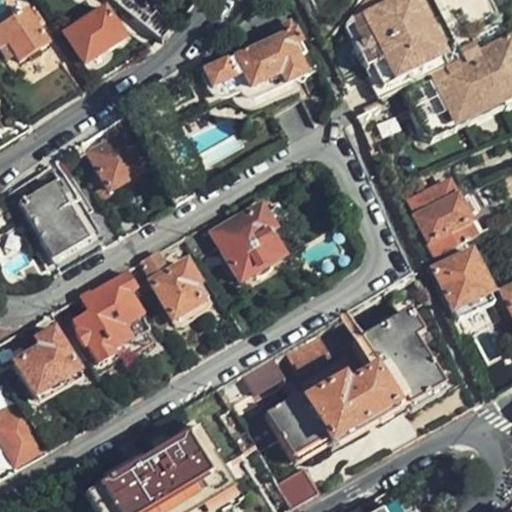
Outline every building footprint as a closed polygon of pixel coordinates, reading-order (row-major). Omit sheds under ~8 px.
[(108,0),(162,46),(163,45),(173,32),(155,19),(151,23),(124,0),(108,0)] [(511,40),(501,45),(480,0),(366,0),(329,42),(344,79),(380,63),(391,90),(400,86),(422,139),(431,144),(511,106),(511,40)] [(63,36),(83,68),(107,54),(124,42),(103,10),(63,36)] [(48,46),(28,12),(0,28),(0,53),(0,54),(8,48),(18,65),(48,46)] [(210,87),(212,93),(219,108),(231,102),(240,109),(251,112),(264,110),(260,100),(319,74),(300,34),(295,37),(289,23),(272,32),(276,42),(204,75),(205,77),(210,87)] [(107,54),(83,68),(89,78),(113,63),(107,54)] [(202,92),(210,87),(205,77),(197,80),(202,92)] [(219,108),(212,93),(201,99),(207,113),(219,108)] [(137,131),(125,116),(103,131),(109,140),(100,145),(95,136),(75,150),(81,160),(88,157),(95,171),(89,175),(100,197),(148,170),(136,152),(127,136),(137,131)] [(148,145),(137,131),(127,136),(136,152),(148,145)] [(194,200),(218,186),(204,152),(169,170),(172,173),(194,200)] [(56,163),(5,197),(12,208),(18,204),(51,263),(98,237),(56,163)] [(176,211),(194,200),(172,173),(159,182),(176,211)] [(413,201),(416,209),(455,190),(451,182),(413,201)] [(455,190),(416,209),(419,216),(417,217),(436,259),(477,239),(471,223),(479,218),(468,195),(458,200),(455,190)] [(254,198),(207,226),(209,230),(208,231),(212,237),(210,239),(237,286),(283,259),(278,250),(269,236),(274,232),(254,198)] [(282,247),(274,232),(269,236),(278,250),(282,247)] [(157,254),(125,273),(126,275),(131,284),(147,275),(152,283),(149,285),(173,324),(207,303),(184,264),(167,274),(157,254)] [(495,308),(469,254),(433,273),(451,315),(454,313),(460,325),(495,308)] [(131,284),(126,275),(79,301),(92,324),(76,333),(80,338),(76,341),(82,351),(86,349),(96,368),(113,358),(116,364),(155,343),(128,297),(136,292),(131,284)] [(331,330),(225,392),(243,426),(260,416),(285,464),(319,444),(322,450),(400,405),(403,411),(376,426),(392,454),(471,411),(474,409),(461,380),(441,390),(412,340),(420,334),(409,314),(425,304),(415,282),(369,309),(380,328),(359,341),(351,346),(368,377),(342,392),(337,385),(307,402),(302,393),(279,407),(278,401),(286,395),(277,377),(289,369),(293,376),(342,350),(331,330)] [(511,288),(500,294),(511,322),(511,288)] [(238,299),(222,308),(241,342),(257,333),(238,299)] [(56,312),(0,343),(0,372),(1,374),(13,367),(32,401),(76,376),(71,367),(77,363),(55,323),(61,319),(56,312)] [(340,325),(351,346),(359,341),(350,319),(340,325)] [(154,358),(170,385),(171,384),(186,375),(170,348),(154,358)] [(481,369),(494,396),(511,386),(511,377),(503,358),(481,369)] [(76,376),(32,401),(35,407),(79,380),(76,376)] [(7,385),(0,389),(0,401),(4,409),(17,401),(7,385)] [(228,511),(240,505),(220,471),(241,459),(217,418),(226,412),(214,391),(177,412),(183,423),(143,447),(150,459),(81,499),(88,511),(228,511)] [(0,441),(17,470),(47,452),(32,427),(17,401),(4,409),(0,410),(0,441)] [(47,452),(49,456),(66,446),(49,418),(32,427),(47,452)] [(275,486),(289,511),(318,495),(304,470),(275,486)]
